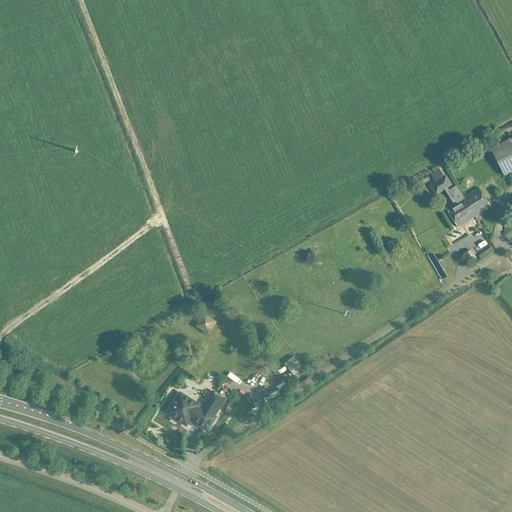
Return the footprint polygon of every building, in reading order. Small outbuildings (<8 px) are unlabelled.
[(511,137),(490,149),(503,176),(511,171),(511,137)] [(429,178),(431,183),(443,176),(440,171),(429,178)] [(445,177),(431,186),(436,194),(450,184),(445,177)] [(468,208),(474,216),(490,207),(478,188),(463,197),(469,207),(468,208)] [(469,207),(463,197),(445,208),(457,227),(474,216),(468,208),(469,207)] [(471,249),(464,254),(469,262),(476,258),(471,249)] [(203,311),(194,324),(206,332),(215,319),(203,311)] [(201,381),(205,386),(216,379),(212,373),(201,381)] [(168,414),(170,416),(172,417),(173,420),(176,422),(179,421),(187,426),(191,419),(195,421),(195,423),(208,431),(217,417),(215,416),(226,399),(214,391),(203,409),(199,407),(200,405),(181,393),(176,401),(168,414)]
